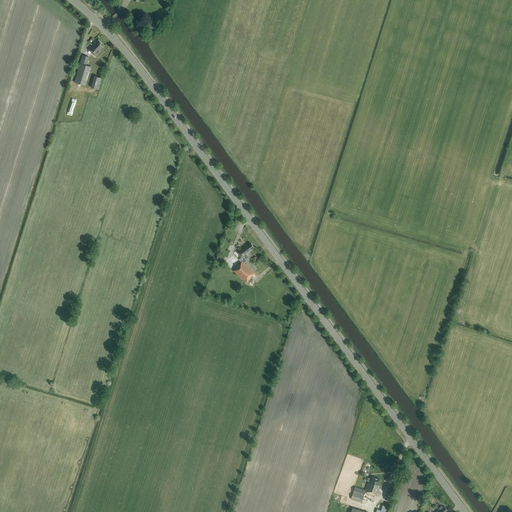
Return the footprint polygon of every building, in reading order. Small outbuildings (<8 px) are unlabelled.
[(88,49),(93,54),(94,54),(96,56),(102,50),(101,49),(104,45),(98,40),(96,43),(95,42),(88,49)] [(85,85),(91,67),(86,65),(89,57),(83,55),(74,82),(85,85)] [(99,89),(102,78),(94,76),(91,87),(99,89)] [(254,247),(251,243),(248,246),(247,245),(238,252),(242,257),(240,258),(242,261),(233,271),(247,282),(255,273),(244,262),(246,261),(245,259),(248,257),(246,254),(251,250),(254,247)] [(380,479),(372,476),(371,478),(368,477),(367,481),(368,481),(365,490),(355,486),(351,498),(361,502),(365,492),(376,495),(380,485),(378,484),(380,479)]
